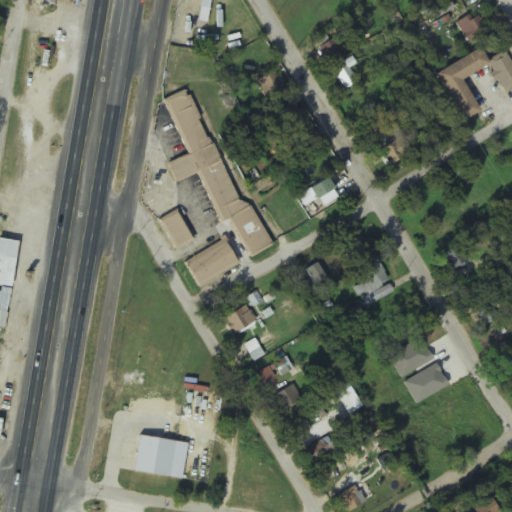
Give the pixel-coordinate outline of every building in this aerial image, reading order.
[(209,0),(199,0),(197,23),(207,24),(209,0)] [(346,48),(336,36),(317,51),(327,63),(346,48)] [(511,92),(511,67),(505,53),(484,63),(478,51),(434,74),(459,123),(477,114),(460,81),(488,66),(503,97),(511,92)] [(349,71),(355,67),(349,59),(331,71),(344,91),(356,82),(349,71)] [(283,89),(274,72),(249,86),(258,103),(283,89)] [(200,281),(271,244),(249,203),(237,198),(182,93),(166,102),(194,156),(176,166),(180,174),(196,165),(234,237),(189,260),(200,281)] [(410,154),(394,126),(379,135),(385,145),(375,151),(385,168),(410,154)] [(304,209),(318,200),(322,207),(333,200),(329,194),(335,190),(327,178),(297,197),(304,209)] [(157,224),(173,251),(192,240),(176,213),(157,224)] [(368,252),(357,237),(343,247),(354,262),(368,252)] [(16,242),(0,239),(0,286),(9,288),(16,242)] [(465,266),(460,248),(441,253),(447,271),(465,266)] [(350,271),(358,285),(352,288),(362,306),(380,297),(377,291),(389,285),(375,258),(350,271)] [(304,270),(312,283),(322,277),(314,264),(304,270)] [(475,311),(483,326),(498,318),(489,303),(475,311)] [(254,322),(246,306),(224,316),(232,333),(254,322)] [(275,394),(284,409),(300,400),(292,385),(275,394)] [(362,441),(350,418),(339,424),(351,447),(362,441)] [(304,448),(310,461),(333,452),(327,439),(304,448)] [(346,511),(361,504),(352,487),(337,495),(346,511)] [(471,508),(473,511),(496,511),(487,497),(471,508)]
